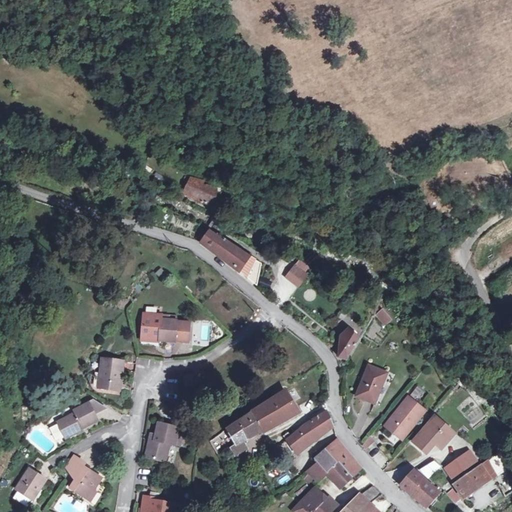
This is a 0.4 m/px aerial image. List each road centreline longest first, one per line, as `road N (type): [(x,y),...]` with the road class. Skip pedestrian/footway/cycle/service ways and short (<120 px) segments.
road 1 (unclassified): [(274,310),(189,243),(0,184)]
road 2 (residential): [(121,511),(139,377),(216,349),(274,310)]
road 3 (unclassified): [(412,511),(345,439),(319,347),(274,310)]
road 4 (unclassified): [(511,207),(475,233),(465,251),(465,266),(511,345)]
